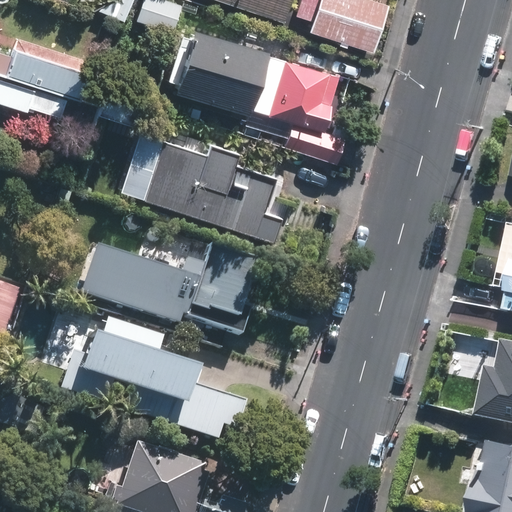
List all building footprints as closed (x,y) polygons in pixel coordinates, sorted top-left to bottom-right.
[(172,35),(181,6),(161,0),(146,0),(138,24),(172,35)] [(218,0),(285,22),(291,0),(218,0)] [(381,4),(367,0),(297,0),(293,15),(307,20),(303,31),(366,51),(381,4)] [(111,24),(86,16),(78,39),(103,47),(111,24)] [(165,93),(241,116),(262,52),(186,28),(165,93)] [(0,74),(65,95),(76,99),(89,60),(15,36),(9,54),(0,50),(0,74)] [(343,137),(331,133),(318,130),(335,77),(265,54),(244,122),(286,136),(283,145),(335,161),(343,137)] [(0,103),(24,111),(26,104),(58,115),(65,95),(0,74),(0,103)] [(97,116),(129,125),(137,100),(105,91),(97,116)] [(208,156),(143,135),(123,194),(146,202),(275,243),(283,220),(265,215),(277,178),(235,165),(239,155),(211,146),(208,156)] [(322,237),(303,231),(294,260),(313,266),(322,237)] [(101,244),(85,292),(180,322),(184,312),(241,330),(264,261),(212,244),(201,276),(101,244)] [(0,335),(15,291),(0,285),(0,335)] [(120,411),(215,441),(220,426),(235,431),(243,403),(190,385),(196,368),(155,355),(160,338),(105,320),(99,336),(91,333),(83,356),(69,351),(56,390),(103,405),(110,383),(127,388),(120,411)] [(476,413),(511,419),(511,337),(503,336),(497,365),(486,363),(476,413)] [(44,406),(1,392),(0,396),(0,429),(33,441),(44,406)] [(511,511),(511,443),(490,440),(482,477),(478,476),(470,511),(511,511)] [(198,502),(208,472),(202,471),(204,465),(135,442),(119,489),(100,483),(96,496),(115,502),(114,506),(132,511),(243,511),(245,506),(222,498),(219,509),(204,504),(204,505),(198,502)]
